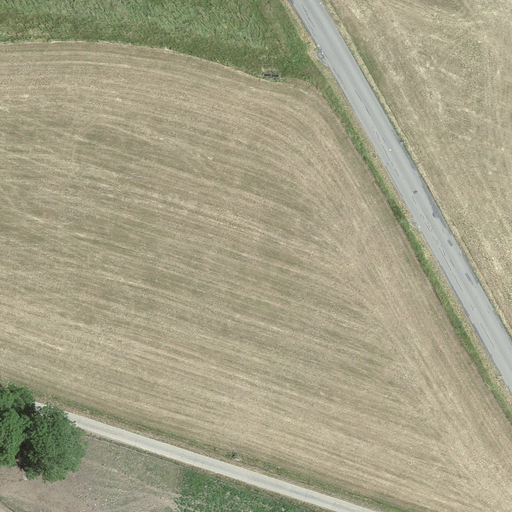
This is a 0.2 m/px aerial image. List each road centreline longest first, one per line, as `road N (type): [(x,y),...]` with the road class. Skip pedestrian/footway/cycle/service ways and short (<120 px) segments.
road 1 (tertiary): [(511,371),(304,0)]
road 2 (track): [(0,399),(348,511)]
